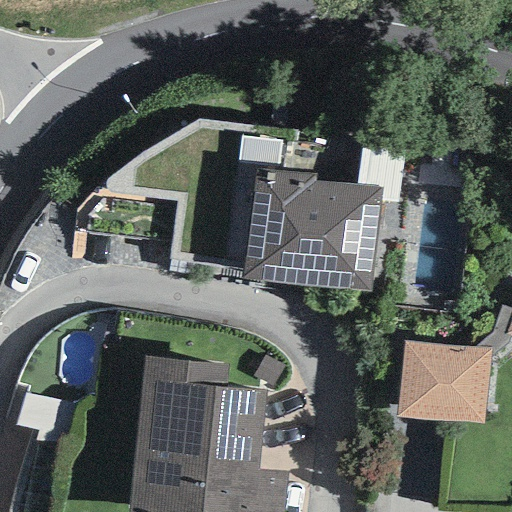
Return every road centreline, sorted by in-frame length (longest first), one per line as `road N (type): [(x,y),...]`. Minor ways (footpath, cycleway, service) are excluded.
road 1 (residential): [(0,365),(24,323),(67,294),(95,288),(276,316),(322,356),(331,378),(332,511)]
road 2 (tertiary): [(511,56),(372,22),(295,22),(140,61),(70,106)]
